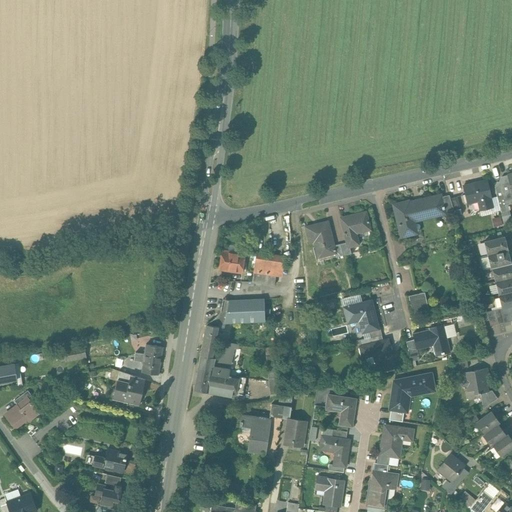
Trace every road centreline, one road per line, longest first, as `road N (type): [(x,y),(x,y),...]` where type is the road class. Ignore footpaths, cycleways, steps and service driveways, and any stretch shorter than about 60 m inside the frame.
road 1 (tertiary): [(154,511),(207,216)]
road 2 (tertiary): [(207,216),(236,0)]
road 3 (residential): [(207,216),(233,218),(373,187)]
road 4 (residential): [(373,187),(511,154)]
road 5 (residential): [(373,187),(406,320)]
